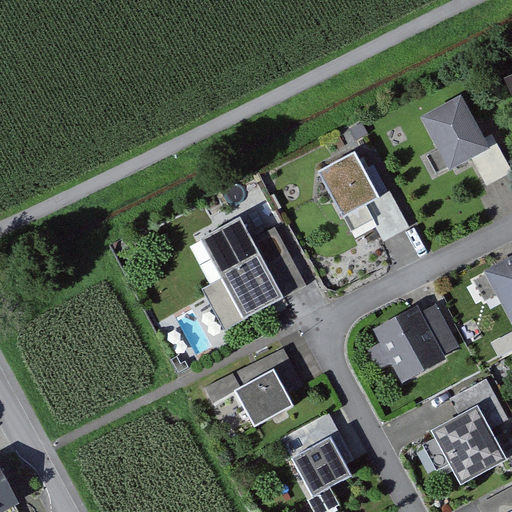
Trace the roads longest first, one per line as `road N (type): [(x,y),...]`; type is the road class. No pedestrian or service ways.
road 1 (track): [(468,0),(0,230)]
road 2 (residential): [(411,511),(311,328),(511,233)]
road 3 (residential): [(0,394),(63,511)]
